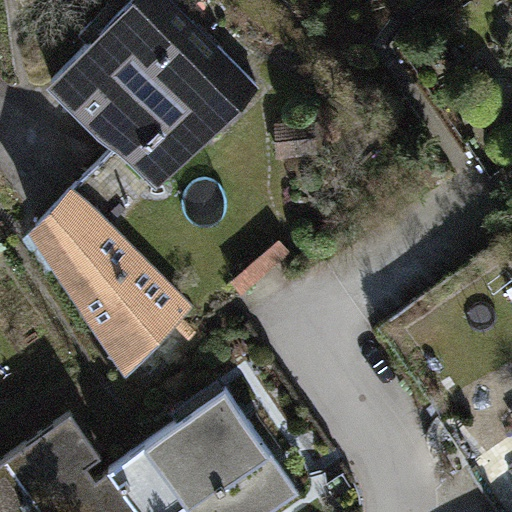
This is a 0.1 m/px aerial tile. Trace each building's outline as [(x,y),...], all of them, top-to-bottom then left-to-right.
[(210,53),(156,0),(130,0),(51,78),(131,158),(134,154),(157,177),(204,131),(206,133),(256,83),(218,45),(210,53)] [(315,121),(277,123),(278,153),(316,151),(315,121)] [(186,305),(70,189),(35,224),(128,363),(186,305)] [(511,368),(511,244),(507,238),(373,329),(435,420),(511,368)] [(226,386),(109,466),(140,511),(176,511),(215,485),(221,494),(216,498),(225,511),(268,511),(299,491),(226,386)] [(140,511),(109,466),(95,476),(86,463),(101,453),(71,410),(0,457),(0,511),(140,511)]
